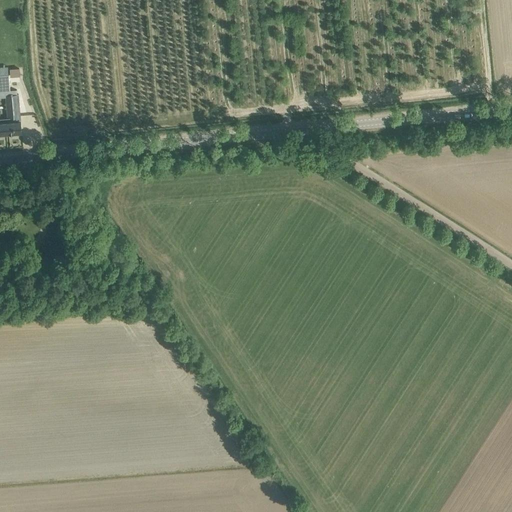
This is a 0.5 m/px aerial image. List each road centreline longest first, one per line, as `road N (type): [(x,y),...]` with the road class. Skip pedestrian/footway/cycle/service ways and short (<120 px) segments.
road 1 (unclassified): [(0,160),(511,106)]
road 2 (track): [(300,130),(511,269)]
